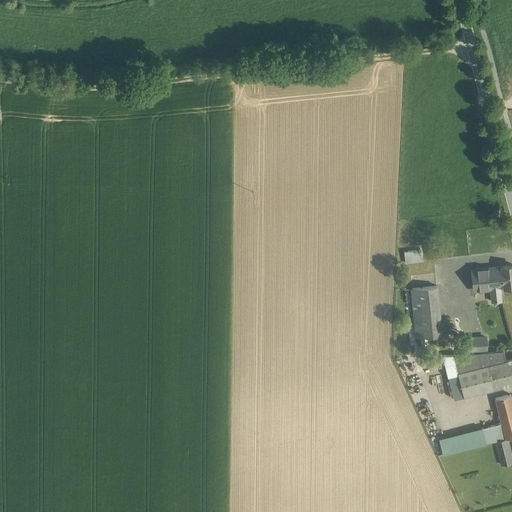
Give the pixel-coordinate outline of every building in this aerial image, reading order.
[(420,250),(404,252),(405,262),(421,261),(420,250)] [(511,265),(502,267),(504,288),(511,286),(511,265)] [(502,267),(481,269),(479,267),(475,268),(473,270),(472,270),(474,290),(490,289),(500,288),(504,287),(504,288),(502,267)] [(437,286),(412,289),(417,338),(442,335),(437,286)] [(500,288),(490,289),(492,302),(501,301),(500,288)] [(485,337),(467,338),(468,350),(486,349),(485,337)] [(511,359),(497,363),(494,350),(483,351),(487,366),(458,373),(464,396),(511,383),(511,359)] [(511,399),(511,394),(495,398),(501,423),(498,424),(501,439),(505,438),(511,436),(511,399)] [(501,439),(496,440),(502,465),(511,462),(505,438),(501,439)]
